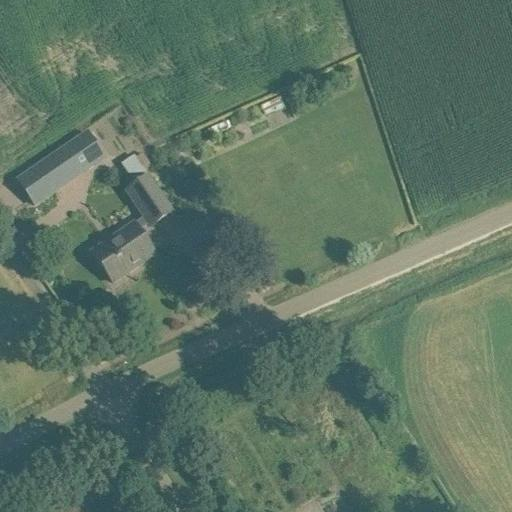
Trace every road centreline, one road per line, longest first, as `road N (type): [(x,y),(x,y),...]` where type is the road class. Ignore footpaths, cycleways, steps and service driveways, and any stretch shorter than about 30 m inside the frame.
road 1 (unclassified): [(106,394),(511,213)]
road 2 (unclassified): [(106,394),(0,232)]
road 3 (unclassified): [(181,511),(106,394)]
